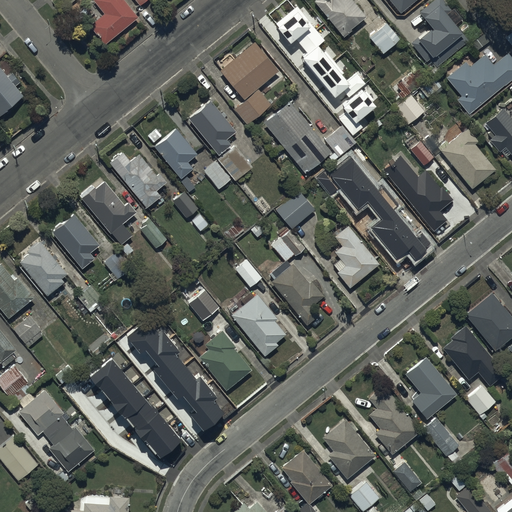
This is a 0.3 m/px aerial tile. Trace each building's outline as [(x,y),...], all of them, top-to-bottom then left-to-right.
[(137,13),(126,0),(95,0),(98,3),(86,13),(91,19),(88,21),(103,40),(137,13)] [(365,12),(354,0),(314,0),(343,33),(350,27),(349,25),(365,12)] [(391,0),(400,10),(411,0),(391,0)] [(452,7),(446,0),(425,0),(417,6),(428,21),(415,31),(417,34),(411,39),(425,58),(430,54),(436,62),(468,37),(447,10),(452,7)] [(326,50),(300,19),(277,38),(303,69),(326,50)] [(398,36),(384,19),(368,33),(383,50),(395,40),(395,39),(398,36)] [(277,65),(253,37),(219,65),(244,95),(232,105),(246,122),(271,101),(256,83),(277,65)] [(511,43),(508,40),(503,44),(511,54),(511,43)] [(357,63),(345,49),(325,67),(336,80),(357,63)] [(468,111),(511,74),(511,56),(507,50),(492,62),(483,51),(469,62),(465,58),(445,74),(460,92),(456,96),(468,111)] [(0,109),(2,108),(3,110),(9,106),(6,103),(22,91),(14,81),(18,78),(12,70),(7,74),(0,65),(0,109)] [(422,108),(409,91),(393,104),(406,120),(422,108)] [(234,126),(209,95),(187,113),(217,150),(229,141),(224,134),(234,126)] [(330,146),(337,153),(354,138),(340,121),(321,137),(287,96),(261,118),(304,168),(330,146)] [(511,116),(501,104),(484,118),(494,130),(488,135),(498,147),(499,146),(505,153),(509,150),(510,151),(511,149),(511,116)] [(196,149),(174,124),(152,142),(179,173),(177,175),(188,189),(195,183),(184,170),(192,163),(187,156),(196,149)] [(465,125),(439,146),(470,185),(495,165),(473,139),(476,137),(465,125)] [(422,162),(432,153),(418,136),(410,143),(406,138),(400,143),(404,148),(408,145),(422,162)] [(250,164),(232,143),(217,156),(204,168),(219,185),(232,174),(235,177),(250,164)] [(366,158),(354,143),(331,163),(343,178),(366,158)] [(156,169),(138,149),(129,156),(121,147),(108,158),(145,202),(159,191),(155,186),(166,177),(158,168),(156,169)] [(449,195),(423,165),(418,173),(399,150),(381,165),(433,225),(444,216),(435,206),(449,195)] [(123,200),(103,176),(95,183),(93,182),(79,193),(120,240),(131,230),(121,218),(136,206),(127,196),(123,200)] [(313,205),(297,186),(274,205),(289,224),(313,205)] [(197,204),(183,188),(172,197),(186,214),(197,204)] [(401,209),(390,196),(358,222),(380,250),(403,231),(391,217),(401,209)] [(72,207),(49,226),(81,264),(94,253),(89,248),(99,239),(72,207)] [(165,235),(148,214),(140,220),(142,223),(139,225),(154,244),(165,235)] [(377,260),(346,221),(333,232),(340,242),(333,248),(339,256),(332,261),(338,268),(336,268),(348,283),(377,260)] [(304,244),(288,226),(288,227),(285,223),(277,230),(279,233),(270,241),(283,257),(268,270),(273,275),(270,277),(306,319),(317,310),(309,302),(321,291),(309,277),(307,279),(291,260),(290,261),(286,257),(293,251),(294,253),(304,244)] [(65,269),(39,236),(26,246),(29,249),(19,257),(47,291),(64,277),(60,273),(65,269)] [(129,263),(116,248),(103,259),(117,274),(129,263)] [(260,273),(245,255),(233,265),(249,283),(260,273)] [(0,258),(0,304),(8,314),(17,307),(19,309),(25,304),(22,301),(33,293),(15,270),(11,273),(0,258)] [(106,302),(89,281),(76,292),(90,309),(95,305),(98,308),(106,302)] [(220,305),(205,287),(191,299),(206,317),(220,305)] [(275,314),(255,290),(252,292),(249,288),(228,305),(231,309),(229,311),(263,352),(277,341),(274,338),(284,330),(273,316),(275,314)] [(490,289),(464,309),(493,346),(511,331),(511,311),(510,313),(490,289)] [(41,326),(29,312),(12,325),(28,344),(42,333),(38,328),(41,326)] [(503,368),(464,321),(448,333),(450,336),(440,344),(466,375),(476,367),(487,381),(503,368)] [(144,336),(134,323),(117,337),(128,350),(144,336)] [(186,345),(170,325),(159,333),(176,355),(178,353),(177,351),(186,345)] [(14,344),(0,326),(0,358),(4,363),(14,354),(10,348),(14,344)] [(234,342),(222,327),(205,341),(209,345),(198,353),(224,386),(250,365),(233,343),(234,342)] [(138,368),(121,348),(112,356),(128,376),(138,368)] [(148,360),(140,350),(132,356),(141,366),(148,360)] [(455,389),(424,352),(404,369),(419,388),(410,396),(425,414),(455,389)] [(201,376),(188,360),(158,385),(182,415),(206,396),(194,381),(201,376)] [(27,379),(14,361),(10,364),(9,363),(0,370),(0,381),(9,394),(10,393),(15,399),(30,387),(24,381),(27,379)] [(419,426),(382,381),(367,393),(375,403),(367,410),(379,424),(373,428),(390,449),(419,426)] [(494,398),(481,382),(464,396),(482,417),(486,414),(481,408),(494,398)] [(62,409),(43,386),(32,395),(28,390),(17,398),(22,404),(17,408),(37,431),(42,427),(52,440),(48,444),(67,468),(93,446),(74,423),(71,425),(60,411),(62,409)] [(161,428),(140,391),(116,404),(122,414),(119,416),(125,427),(116,432),(125,448),(161,428)] [(434,413),(421,424),(445,452),(450,458),(457,453),(452,447),(459,442),(434,413)] [(373,451),(343,414),(320,433),(331,446),(326,450),(344,473),(373,451)] [(37,461),(13,431),(5,438),(0,442),(0,455),(17,477),(37,461)] [(326,476),(301,445),(279,463),(290,476),(288,478),(306,499),(297,506),(302,511),(317,511),(307,500),(315,493),(318,496),(323,493),(320,490),(328,483),(324,478),(326,476)] [(511,454),(506,448),(490,460),(499,472),(502,470),(511,482),(511,454)] [(419,479),(402,458),(392,467),(409,487),(419,479)] [(378,495),(364,478),(348,491),(362,508),(378,495)] [(484,511),(490,508),(467,481),(453,493),(469,511),(484,511)] [(126,511),(128,493),(86,491),(79,496),(79,505),(64,505),(64,511),(126,511)] [(434,502),(425,491),(417,497),(427,508),(434,502)] [(499,511),(498,511),(497,511),(511,511),(511,493),(495,506),(499,511)] [(266,511),(268,511),(255,497),(248,504),(242,498),(227,511),(266,511)] [(294,511),(285,502),(274,511),(294,511)] [(379,511),(372,503),(362,510),(363,511),(379,511)]
